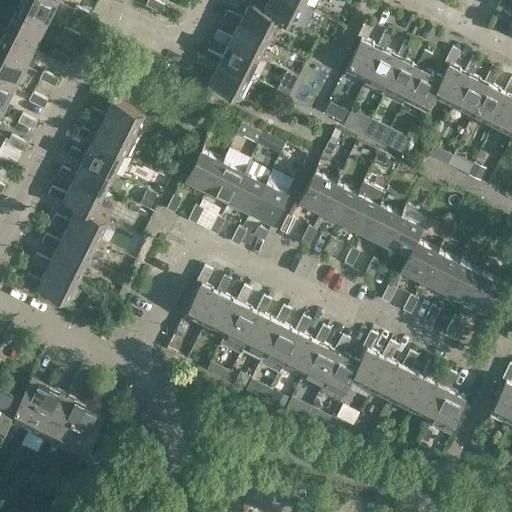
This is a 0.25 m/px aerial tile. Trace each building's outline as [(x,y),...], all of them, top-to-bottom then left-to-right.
[(56,0),(19,0),(16,7),(46,21),(56,0)] [(161,11),(165,2),(160,0),(147,0),(145,3),(161,11)] [(238,0),(247,5),(242,16),(239,20),(269,35),(279,15),(264,7),(249,0),(238,0)] [(300,0),(267,0),(264,7),(279,15),(294,22),(304,2),(300,0)] [(87,20),(91,11),(76,4),(72,12),(87,20)] [(46,21),(16,7),(6,28),(35,43),(46,21)] [(239,20),(242,16),(227,8),(223,17),(237,24),(232,35),(230,40),(259,54),(269,35),(239,20)] [(511,21),(511,22),(496,14),(492,23),(507,30),(509,27),(511,28),(511,21)] [(374,23),(365,19),(358,34),(362,36),(347,65),(367,76),(382,46),(377,43),(366,38),(374,23)] [(76,41),(81,33),(65,25),(61,34),(76,41)] [(35,43),(6,28),(0,39),(0,52),(25,65),(35,43)] [(230,40),(232,35),(217,28),(213,36),(228,44),(222,55),(220,59),(250,74),(259,54),(230,40)] [(385,28),(377,43),(382,46),(367,76),(364,83),(383,93),(402,56),(397,53),(386,47),(393,33),(385,28)] [(404,38),(397,53),(402,56),(383,93),(403,103),(406,95),(422,65),(417,63),(406,57),(413,42),(404,38)] [(461,48),(452,44),(445,59),(449,61),(442,76),(434,91),(454,101),(469,71),(464,69),(453,63),(461,48)] [(65,63),(70,55),(54,47),(50,55),(65,63)] [(220,59),(222,55),(207,48),(203,56),(218,63),(210,79),(239,94),(250,74),(220,59)] [(424,48),(417,63),(422,65),(406,95),(427,106),(434,91),(442,76),(425,67),(433,52),(424,48)] [(25,65),(0,52),(0,79),(14,86),(25,65)] [(472,54),(464,69),(469,71),(454,101),(474,111),(489,81),(484,79),(473,73),(480,58),(472,54)] [(491,64),(484,79),(489,81),(474,111),(493,121),(509,91),(504,89),(492,83),(500,68),(491,64)] [(55,84),(59,76),(44,68),(40,77),(55,84)] [(288,95),(298,75),(286,68),(276,89),(288,95)] [(511,74),(504,89),(509,91),(493,121),(511,130),(511,74)] [(14,86),(0,79),(0,106),(3,108),(14,86)] [(44,105),(48,97),(33,90),(29,98),(44,105)] [(144,112),(114,97),(106,112),(91,105),(87,114),(102,121),(104,117),(134,132),(144,112)] [(343,121),(349,109),(331,100),(325,112),(343,121)] [(351,107),(344,122),(363,131),(370,116),(351,107)] [(33,127),(38,119),(22,111),(18,120),(33,127)] [(371,116),(364,132),(382,141),(390,125),(371,116)] [(104,117),(102,121),(96,132),(82,125),(77,133),(92,141),(94,137),(124,152),(131,156),(141,136),(134,132),(104,117)] [(258,142),(263,131),(242,121),(237,132),(258,142)] [(410,136),(391,126),(383,141),(403,151),(410,136)] [(280,152),(285,141),(264,131),(259,142),(280,152)] [(23,148),(27,140),(11,132),(7,141),(23,148)] [(94,137),(92,141),(86,152),(72,144),(67,153),(82,160),(84,157),(114,172),(124,152),(94,137)] [(332,155),(337,145),(329,141),(324,151),(332,155)] [(410,151),(413,143),(409,141),(405,148),(410,151)] [(442,151),(438,149),(434,157),(449,164),(457,147),(446,142),(442,151)] [(223,157),(201,146),(186,176),(208,187),(223,157)] [(167,168),(173,155),(160,150),(154,163),(167,168)] [(369,166),(380,172),(388,157),(377,151),(369,166)] [(468,172),(473,161),(455,152),(450,164),(468,172)] [(0,164),(12,170),(16,161),(1,154),(0,155),(0,164)] [(84,157),(82,160),(76,172),(62,164),(58,172),(72,180),(74,176),(104,192),(114,172),(84,157)] [(245,168),(223,157),(208,187),(230,198),(245,168)] [(474,161),(468,172),(480,178),(486,167),(474,161)] [(266,178),(245,168),(230,198),(251,209),(266,178)] [(337,179),(315,168),(314,168),(300,198),(322,209),(337,179)] [(74,176),(72,180),(66,191),(52,184),(48,192),(62,200),(64,196),(78,204),(94,212),(104,192),(74,176)] [(288,190),(266,178),(251,209),(273,220),(288,190)] [(358,190),(337,179),(322,209),(343,220),(358,190)] [(363,181),(358,190),(343,220),(365,231),(380,201),(384,192),(363,181)] [(157,194),(146,189),(139,202),(150,208),(157,194)] [(167,206),(175,210),(183,195),(175,191),(167,206)] [(401,212),(380,201),(365,231),(386,242),(401,212)] [(188,217),(196,221),(204,206),(196,202),(188,217)] [(94,212),(78,204),(71,219),(56,212),(51,220),(66,228),(69,223),(98,238),(108,219),(94,212)] [(405,204),(401,212),(386,242),(408,252),(400,267),(401,267),(415,238),(426,215),(405,204)] [(210,228),(218,232),(226,217),(218,212),(210,228)] [(288,212),(280,228),(289,232),(296,216),(288,212)] [(231,238),(239,242),(247,227),(239,222),(231,238)] [(310,242),(317,227),(309,222),(301,238),(310,242)] [(69,223),(66,228),(61,239),(46,231),(41,240),(56,247),(59,243),(88,258),(98,238),(69,223)] [(331,253),(339,237),(331,233),(323,249),(331,253)] [(437,249),(415,238),(401,267),(422,278),(437,249)] [(59,243),(56,247),(51,258),(36,251),(32,259),(47,267),(49,263),(79,278),(88,258),(59,243)] [(353,264),(361,248),(353,244),(345,260),(353,264)] [(458,259),(437,249),(422,278),(444,288),(458,259)] [(374,274),(382,259),(374,255),(366,270),(374,274)] [(480,270),(458,259),(444,288),(465,299),(480,270)] [(49,263),(47,267),(41,278),(26,270),(22,279),(37,287),(38,283),(68,298),(79,278),(49,263)] [(201,281),(186,310),(207,320),(221,291),(217,288),(205,283),(213,267),(205,263),(197,278),(201,281)] [(502,281),(480,270),(465,299),(488,310),(502,281)] [(224,273),(217,288),(221,291),(207,320),(226,330),(241,301),(236,298),(225,293),(233,277),(224,273)] [(390,281),(382,296),(390,300),(398,285),(390,281)] [(244,283),(236,298),(241,301),(226,330),(246,340),(261,311),(256,308),(244,302),(252,287),(244,283)] [(97,294),(91,290),(84,302),(89,305),(90,303),(101,309),(104,304),(95,299),(97,294)] [(262,357),(265,350),(280,320),(275,318),(264,312),(272,297),(264,292),(256,308),(261,311),(246,340),(242,347),(262,357)] [(411,311),(419,296),(411,292),(403,307),(411,311)] [(283,302),(275,318),(280,320),(265,350),(285,360),(300,330),(295,328),(284,322),(292,307),(283,302)] [(432,322),(439,306),(431,302),(424,318),(432,322)] [(303,312),(295,328),(300,330),(285,360),(305,369),(319,340),(315,338),(304,332),(311,317),(303,312)] [(454,333),(462,317),(454,313),(446,329),(454,333)] [(323,322),(315,338),(319,340),(305,369),(324,379),(339,350),(334,348),(323,342),(331,326),(323,322)] [(180,336),(185,327),(178,324),(173,332),(180,336)] [(370,328),(366,336),(363,343),(367,345),(359,360),(351,376),(372,386),(387,356),(382,353),(371,347),(379,332),(370,328)] [(351,376),(359,360),(343,352),(351,336),(342,332),(334,348),(339,350),(324,379),(320,388),(340,398),(351,376)] [(390,338),(382,353),(387,356),(372,386),(391,396),(407,365),(402,363),(391,357),(398,342),(390,338)] [(410,348),(402,363),(407,365),(391,396),(411,405),(426,375),(422,373),(410,367),(418,352),(410,348)] [(430,358),(422,373),(426,375),(411,405),(431,415),(446,385),(442,383),(430,377),(438,362),(430,358)] [(226,376),(230,368),(211,359),(207,367),(226,376)] [(511,361),(510,360),(502,376),(506,378),(491,407),(511,417),(511,415),(511,380),(511,377),(511,361)] [(449,367),(442,383),(446,385),(431,415),(451,425),(466,395),(450,387),(458,372),(449,367)] [(240,370),(234,380),(246,386),(252,375),(240,370)] [(31,374),(21,392),(12,411),(30,421),(49,384),(31,374)] [(3,383),(0,388),(0,427),(3,429),(12,411),(21,392),(3,383)] [(49,384),(30,421),(48,430),(67,393),(49,384)] [(270,398),(286,406),(291,397),(275,389),(270,398)] [(67,393),(48,430),(66,439),(85,402),(67,393)] [(85,402),(66,439),(85,449),(96,428),(101,431),(113,408),(96,400),(93,406),(85,402)] [(353,422),(360,410),(343,402),(337,414),(353,422)] [(306,416),(326,426),(332,414),(312,404),(306,416)] [(366,428),(372,431),(377,422),(370,419),(366,428)] [(486,451),(490,444),(476,437),(473,444),(486,451)] [(424,458),(429,449),(426,448),(428,445),(420,441),(414,453),(424,458)] [(28,491),(26,480),(12,507),(23,511),(30,511),(39,497),(28,491)] [(4,500),(11,503),(22,482),(18,481),(13,482),(4,500)] [(229,511),(230,511),(213,503),(208,511),(229,511)]
